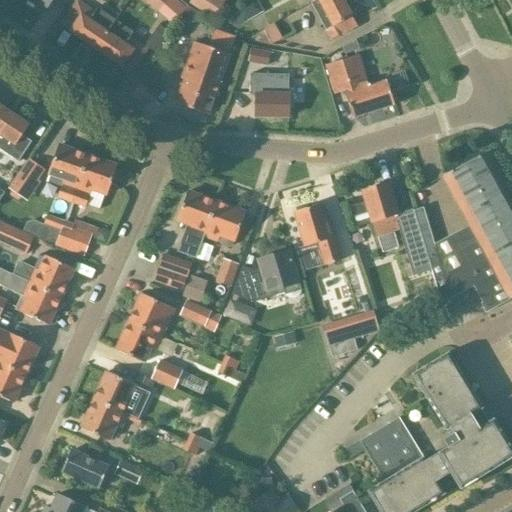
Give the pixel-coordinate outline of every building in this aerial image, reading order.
[(29,0),(44,10),(51,0),(60,0),(62,1),(62,0),(29,0)] [(96,49),(116,20),(97,7),(94,11),(77,0),(76,0),(61,23),(70,29),(69,30),(96,49)] [(142,0),(159,14),(170,0),(142,0)] [(214,0),(192,0),(190,3),(213,18),(222,5),(214,0)] [(341,0),(315,0),(309,3),(330,40),(341,34),(355,27),(341,0)] [(133,32),(116,20),(96,49),(120,67),(121,66),(130,72),(147,49),(130,37),(133,32)] [(283,37),(274,22),(264,27),(272,43),(273,43),(283,37)] [(176,103),(208,114),(234,38),(214,31),(208,47),(194,42),(181,80),(184,80),(176,103)] [(360,56),(326,66),(335,94),(344,91),(353,119),(394,106),(387,82),(373,86),(372,84),(369,85),(360,56)] [(256,116),(288,117),(289,73),(273,73),(273,95),(256,94),(256,116)] [(29,123),(6,108),(0,116),(0,149),(18,162),(32,142),(21,135),(29,123)] [(75,190),(88,154),(60,144),(49,174),(64,179),(58,197),(71,201),(75,190)] [(511,297),(511,199),(486,152),(443,176),(470,225),(435,245),(426,249),(441,304),(450,300),(473,287),(482,303),(483,302),(487,310),(485,312),(485,313),(511,297)] [(117,165),(88,154),(75,190),(71,201),(84,206),(91,189),(107,195),(117,165)] [(11,188),(26,198),(43,171),(29,162),(11,188)] [(397,214),(388,184),(363,191),(366,202),(350,207),(356,227),(372,223),(378,242),(401,235),(413,276),(431,270),(414,214),(413,209),(397,214)] [(204,237),(203,237),(216,202),(188,192),(177,220),(192,226),(189,235),(185,234),(178,251),(196,257),(204,237)] [(53,199),(50,214),(68,217),(71,201),(53,199)] [(245,213),(216,202),(203,237),(204,237),(217,241),(220,247),(227,249),(233,247),(245,213)] [(342,260),(329,217),(326,218),(321,204),(294,212),(305,247),(318,243),(325,266),(342,260)] [(56,245),(64,221),(48,215),(43,228),(40,239),(56,245)] [(74,224),(64,221),(56,245),(55,246),(84,256),(92,235),(73,228),(74,224)] [(0,222),(0,242),(25,254),(33,236),(0,222)] [(254,303),(285,293),(286,295),(287,296),(288,297),(289,298),(291,299),(292,299),(294,299),(295,298),(297,298),(298,297),(299,296),(300,295),(300,293),(301,292),(301,290),(300,289),(288,251),(257,261),(260,269),(254,271),(242,267),(232,295),(254,303)] [(182,290),(191,265),(163,255),(154,280),(182,290)] [(32,268),(27,281),(61,296),(73,269),(45,256),(39,271),(32,268)] [(230,286),(237,266),(223,261),(216,281),(230,286)] [(190,273),(182,294),(198,300),(207,280),(190,273)] [(49,324),(61,296),(27,281),(20,296),(25,299),(20,311),(49,324)] [(141,295),(129,323),(162,338),(168,325),(162,322),(169,308),(141,295)] [(230,299),(224,314),(251,325),(257,310),(230,299)] [(181,315),(203,325),(210,310),(187,300),(181,315)] [(365,335),(359,314),(322,325),(331,357),(357,349),(354,338),(365,335)] [(177,344),(162,338),(129,323),(117,351),(144,363),(150,349),(171,358),(177,344)] [(0,362),(26,374),(38,347),(0,329),(0,362)] [(484,425),(476,413),(483,409),(449,352),(412,375),(446,431),(449,429),(452,434),(443,440),(447,447),(425,460),(399,417),(360,441),(365,450),(384,481),(367,491),(379,511),(415,511),(445,494),(437,481),(449,473),(460,490),(511,458),(511,449),(494,419),(484,425)] [(226,358),(223,365),(234,370),(237,362),(226,358)] [(152,378),(174,388),(182,369),(160,359),(152,378)] [(0,395),(13,402),(26,374),(0,362),(0,395)] [(230,378),(234,370),(223,365),(220,373),(230,378)] [(151,392),(134,384),(107,372),(94,400),(128,415),(138,420),(151,392)] [(128,415),(94,400),(82,428),(109,441),(116,426),(122,428),(128,415)] [(192,432),(187,443),(201,449),(210,453),(214,443),(192,432)] [(365,450),(360,441),(343,451),(349,460),(365,450)] [(198,457),(201,449),(187,443),(184,450),(198,457)] [(62,472),(99,489),(108,468),(71,451),(62,472)] [(116,474),(137,484),(142,471),(121,462),(116,474)] [(365,511),(353,491),(339,499),(344,506),(334,511),(365,511)] [(46,507),(43,511),(95,511),(58,495),(51,510),(46,507)] [(99,511),(124,511),(104,502),(99,511)]
